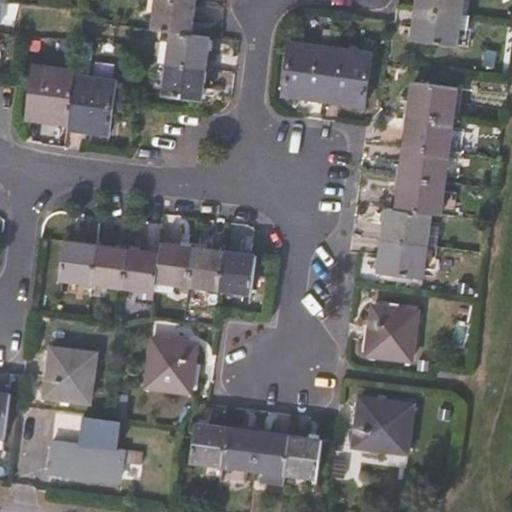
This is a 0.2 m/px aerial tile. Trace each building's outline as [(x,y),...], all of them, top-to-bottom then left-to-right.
[(193,35),(197,3),(175,0),(157,0),(154,30),(173,32),(193,35)] [(463,13),(464,0),(419,0),(418,8),(463,13)] [(459,46),(463,13),(418,8),(414,40),(459,46)] [(207,69),(211,37),(193,35),(173,32),(169,64),(207,69)] [(323,96),(330,47),(292,42),(285,96),(299,98),(300,92),(323,96)] [(365,107),(372,53),(330,47),(323,96),(349,99),(349,104),(365,107)] [(203,101),(207,69),(169,64),(165,95),(203,101)] [(110,134),(117,81),(76,75),(77,72),(36,67),(29,113),(54,117),(53,123),(94,128),(93,133),(110,134)] [(454,119),(458,87),(413,82),(410,113),(454,119)] [(450,150),(454,119),(410,113),(406,144),(450,150)] [(446,182),(450,150),(406,144),(402,176),(446,182)] [(442,214),(446,182),(402,176),(398,208),(433,213),(442,214)] [(429,243),(433,213),(398,208),(388,207),(384,238),(429,243)] [(424,277),(429,243),(384,238),(380,271),(424,277)] [(94,284),(99,245),(67,241),(61,280),(94,284)] [(189,285),(195,247),(163,243),(162,253),(158,281),(189,285)] [(125,288),(131,249),(99,245),(94,284),(125,288)] [(222,290),(227,252),(195,247),(189,285),(222,290)] [(158,281),(162,253),(131,249),(125,288),(157,292),(158,281)] [(253,294),(258,256),(227,252),(222,290),(253,294)] [(413,360),(419,312),(374,306),(368,354),(413,360)] [(192,394),(199,344),(154,339),(146,388),(192,394)] [(92,403),(98,352),(53,346),(46,397),(92,403)] [(0,436),(7,437),(13,394),(0,392),(0,436)] [(409,453),(415,404),(361,397),(354,445),(409,453)] [(222,465),(227,428),(198,424),(193,461),(222,465)] [(254,469),(259,432),(227,428),(222,465),(254,469)] [(285,473),(290,436),(259,432),(254,469),(285,473)] [(318,478),(323,439),(290,436),(285,473),(318,478)] [(124,462),(125,450),(55,442),(51,469),(122,479),(124,462)] [(141,464),(143,452),(125,450),(124,462),(141,464)]
